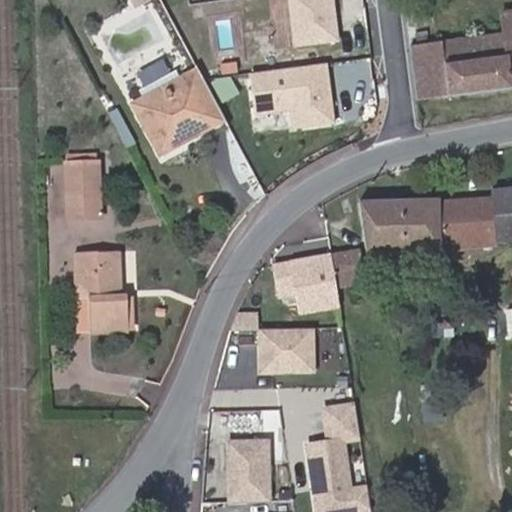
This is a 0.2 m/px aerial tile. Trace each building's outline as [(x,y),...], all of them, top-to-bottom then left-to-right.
[(412,46),(418,99),(511,87),(511,10),(503,12),(506,34),(412,46)] [(214,95),(200,70),(180,81),(184,88),(140,111),(162,152),(206,128),(193,104),(214,95)] [(136,104),(140,111),(184,88),(180,81),(136,104)] [(214,95),(193,104),(206,128),(226,118),(214,95)] [(103,219),(102,165),(67,165),(68,219),(103,219)] [(511,188),(493,190),(494,199),(499,243),(511,241),(511,188)] [(445,248),(499,243),(494,199),(360,203),(368,250),(445,248)] [(367,280),(363,250),(332,255),(337,285),(367,280)] [(122,295),(120,252),(76,253),(78,302),(90,302),(91,335),(130,334),(129,295),(122,295)] [(298,293),(301,312),(340,305),(337,285),(332,255),(273,264),(278,296),(298,293)] [(91,335),(90,302),(78,302),(80,335),(91,335)] [(336,326),(318,326),(317,368),(336,369),(336,326)] [(300,388),(297,362),(262,367),(266,393),(300,388)] [(324,437),(306,439),(312,511),(371,511),(368,481),(352,483),(348,441),(360,440),(356,400),(321,404),(324,437)] [(444,416),(443,400),(424,401),(426,418),(444,416)] [(271,502),(272,437),(227,436),(226,501),(271,502)]
